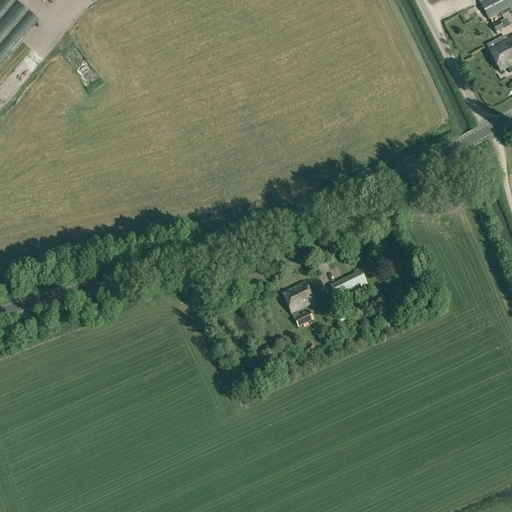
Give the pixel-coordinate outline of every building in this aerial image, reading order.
[(0,67),(38,22),(11,0),(1,0),(0,2),(0,67)] [(488,21),(511,7),(511,0),(487,0),(479,4),(488,21)] [(504,29),(500,22),(492,26),(496,34),(503,30),(504,29)] [(507,69),(509,73),(511,71),(511,52),(507,42),(503,44),(492,50),(489,51),(500,73),(507,69)] [(336,297),(360,285),(355,275),(331,287),(336,297)] [(299,317),(297,312),(315,303),(305,283),(282,295),(292,314),(294,319),(299,317)] [(304,328),(308,326),(307,323),(313,321),(309,312),(299,317),(294,319),(294,320),(298,328),(303,325),(304,328)]
